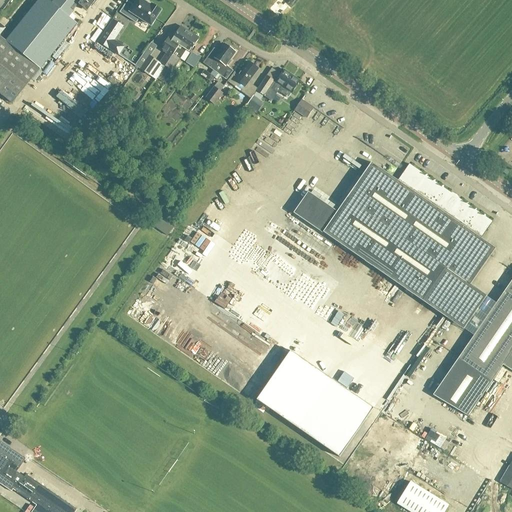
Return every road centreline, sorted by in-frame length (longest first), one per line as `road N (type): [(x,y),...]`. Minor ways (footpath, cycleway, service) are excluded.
road 1 (tertiary): [(464,162),(291,44)]
road 2 (residential): [(291,44),(284,56),(257,53),(173,0)]
